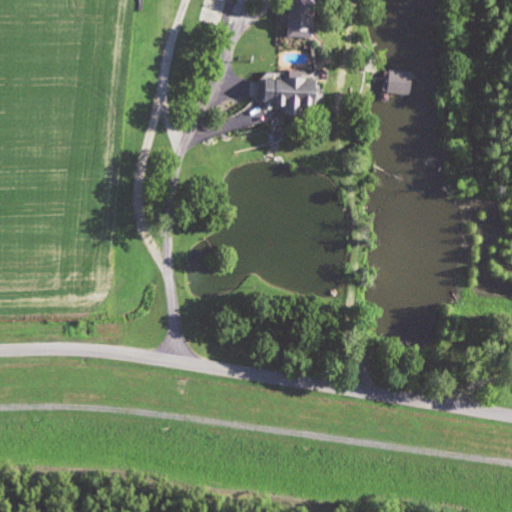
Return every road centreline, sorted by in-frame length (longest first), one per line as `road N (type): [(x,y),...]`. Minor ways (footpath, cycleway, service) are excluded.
road 1 (track): [(0,406),(130,410),(511,462)]
road 2 (tertiary): [(423,399),(94,349),(0,349)]
